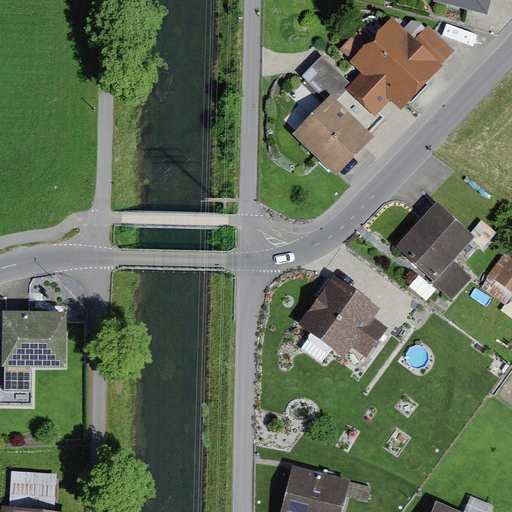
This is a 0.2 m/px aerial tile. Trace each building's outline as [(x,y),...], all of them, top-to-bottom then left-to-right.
[(441,0),(441,2),(495,16),(499,0),(441,0)] [(401,18),(376,43),(363,31),(346,48),(359,60),(357,62),(368,74),(358,84),(354,89),(382,117),(385,113),(397,101),(408,111),(451,68),(448,65),(422,39),(401,18)] [(435,25),(422,39),(448,65),(462,51),(435,25)] [(382,117),(354,89),(358,84),(330,55),(309,76),(334,101),(339,95),(376,132),(390,117),(385,113),(382,117)] [(300,135),(343,178),(382,138),(376,132),(339,95),(334,101),(300,135)] [(482,235),(443,203),(406,247),(444,280),(482,235)] [(511,251),(503,248),(488,277),(511,288),(511,251)] [(383,311),(340,279),(306,324),(349,356),(383,311)] [(0,385),(7,385),(8,402),(38,401),(36,367),(73,365),(71,312),(8,314),(10,357),(0,357),(0,385)] [(345,511),(352,482),(298,470),(288,511),(345,511)] [(61,511),(64,474),(21,471),(18,511),(10,510),(9,511),(61,511)]
